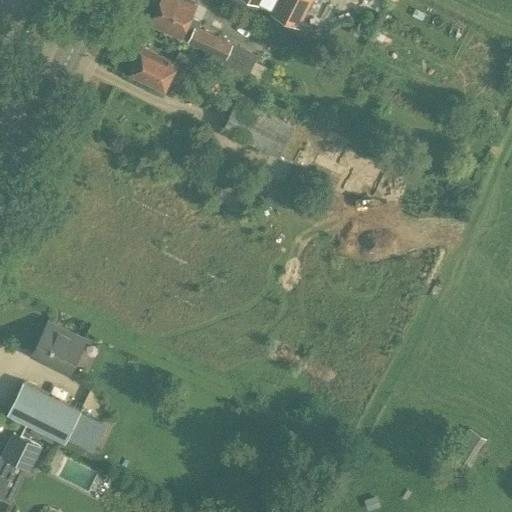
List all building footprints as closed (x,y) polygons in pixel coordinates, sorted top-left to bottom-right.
[(0,0),(0,25),(2,26),(15,0),(0,0)] [(209,60),(247,78),(257,55),(232,43),(196,27),(199,21),(190,17),(195,7),(181,0),(160,0),(149,25),(180,39),(212,54),(209,60)] [(298,28),(312,0),(276,0),(269,14),(298,28)] [(166,93),(171,82),(172,80),(192,89),(204,65),(181,53),(176,64),(142,47),(140,50),(137,51),(128,69),(130,72),(128,75),(163,92),(166,93)] [(224,132),(299,159),(311,126),(236,99),(224,132)] [(386,165),(343,145),(332,169),(346,176),(337,195),(366,209),(386,165)] [(69,371),(85,339),(49,321),(33,353),(69,371)] [(24,382),(9,413),(65,440),(81,410),(24,382)] [(469,427),(451,456),(469,466),(486,438),(469,427)] [(43,444),(14,430),(1,454),(30,469),(43,444)] [(0,496),(10,502),(27,469),(11,461),(11,460),(0,454),(0,496)]
